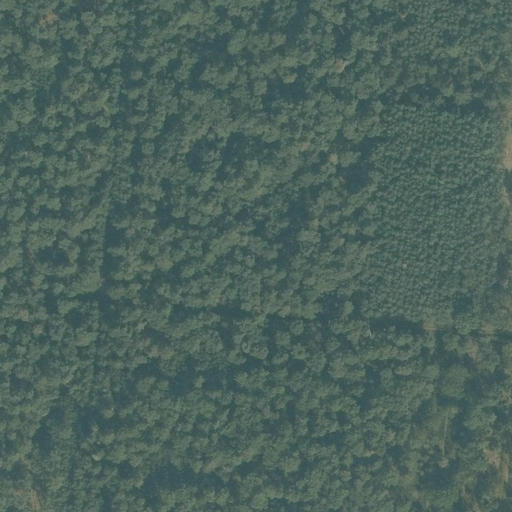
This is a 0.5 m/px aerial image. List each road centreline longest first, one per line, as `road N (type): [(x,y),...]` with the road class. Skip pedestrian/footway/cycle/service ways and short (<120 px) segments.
road 1 (track): [(81,511),(125,0)]
road 2 (track): [(0,291),(511,334)]
